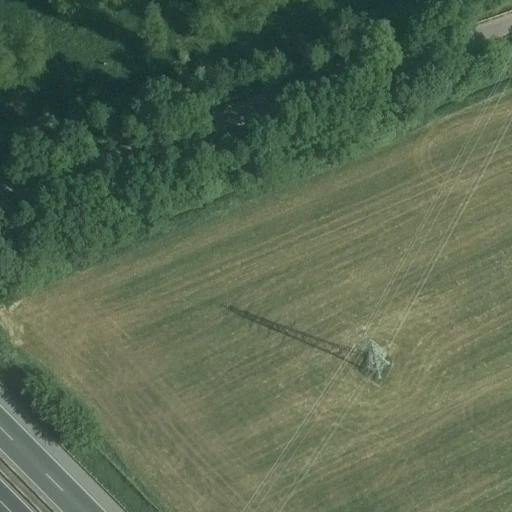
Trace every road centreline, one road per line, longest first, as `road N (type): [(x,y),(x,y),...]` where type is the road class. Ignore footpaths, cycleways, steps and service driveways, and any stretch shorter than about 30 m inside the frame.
road 1 (unclassified): [(0,201),(511,23)]
road 2 (motorway): [(97,511),(0,411)]
